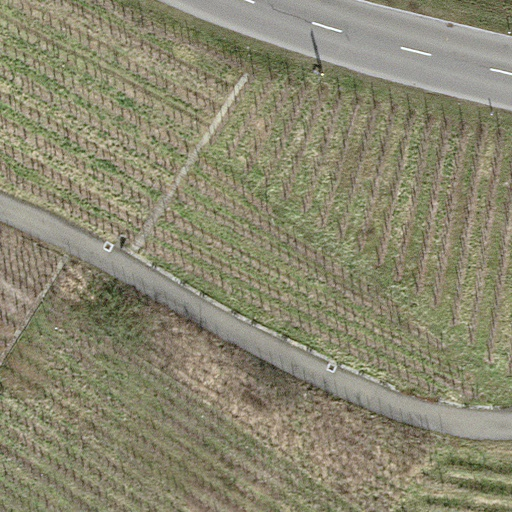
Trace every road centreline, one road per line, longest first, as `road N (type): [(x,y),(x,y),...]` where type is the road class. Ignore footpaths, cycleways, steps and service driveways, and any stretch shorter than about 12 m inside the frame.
road 1 (track): [(0,208),(128,268),(342,388),(434,418),(511,426)]
road 2 (tertiary): [(511,76),(381,47),(239,0)]
